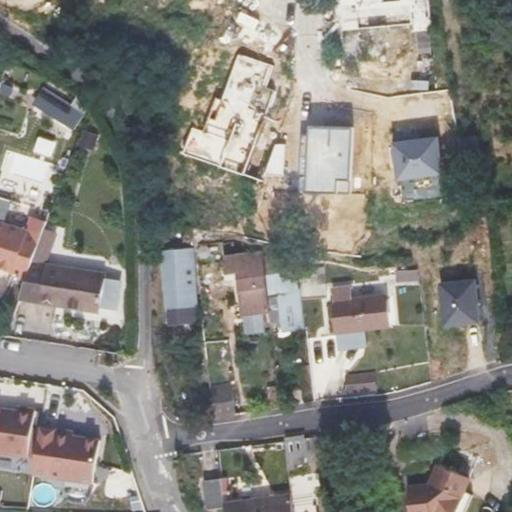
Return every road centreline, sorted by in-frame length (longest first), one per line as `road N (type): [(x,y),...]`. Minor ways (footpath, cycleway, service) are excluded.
road 1 (residential): [(153,439),(381,410),(511,375)]
road 2 (unknown): [(143,378),(142,196),(119,107)]
road 3 (residential): [(153,439),(143,378),(0,356)]
